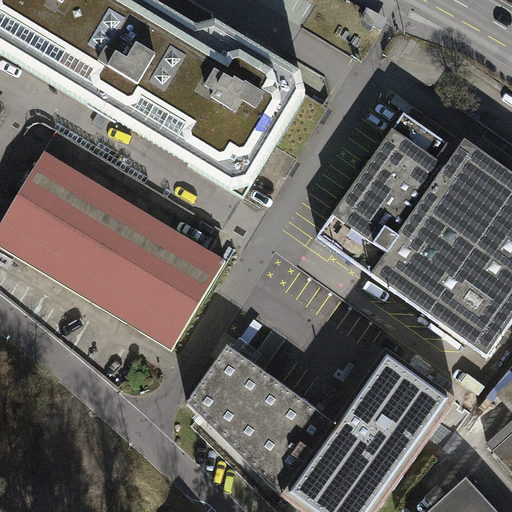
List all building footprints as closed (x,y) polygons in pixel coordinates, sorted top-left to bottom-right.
[(0,0),(0,51),(235,194),(254,191),(312,96),(307,76),(222,25),(202,30),(152,0),(0,0)] [(404,119),(318,241),(489,361),(511,327),(511,180),(465,146),(458,156),(404,119)] [(47,154),(0,231),(0,249),(173,354),(227,262),(47,154)] [(230,353),(191,408),(285,501),(335,430),(230,353)] [(285,501),(301,511),(381,511),(456,409),(386,359),(335,430),(285,501)] [(511,424),(487,447),(511,474),(511,376),(509,379),(511,382),(511,424)] [(490,511),(466,485),(433,511),(490,511)]
